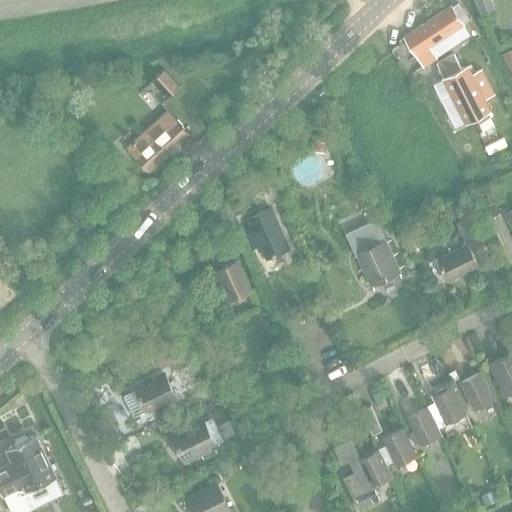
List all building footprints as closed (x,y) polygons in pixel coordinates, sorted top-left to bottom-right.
[(492,0),(476,0),(482,13),(495,7),(492,0)] [(403,37),(422,66),(445,51),(438,40),(464,23),(452,5),(403,37)] [(511,48),(503,53),(511,70),(511,48)] [(471,64),(461,69),(453,54),(436,63),(466,122),(469,120),(476,133),(493,124),(486,111),(489,110),(483,98),(494,93),(481,68),(474,71),(471,64)] [(151,79),(167,98),(180,86),(164,68),(151,79)] [(132,157),(144,171),(187,134),(166,111),(133,140),(141,149),(132,157)] [(472,214),(463,218),(455,202),(442,209),(450,226),(456,223),(466,245),(437,259),(447,280),(477,266),(470,250),(485,243),(472,214)] [(260,243),(267,257),(288,247),(270,209),(249,218),(254,230),(247,234),(252,246),(260,243)] [(397,269),(385,242),(382,243),(379,237),(382,236),(375,220),(347,233),(354,249),(361,246),(364,252),(357,255),(369,282),(397,269)] [(215,269),(229,300),(250,291),(236,259),(215,269)] [(511,355),(491,367),(504,393),(511,389),(511,355)] [(460,382),(474,409),(493,400),(480,372),(460,382)] [(134,390),(144,411),(175,396),(164,375),(134,390)] [(427,407),(433,420),(442,416),(446,423),(465,414),(452,386),(432,395),(435,402),(427,407)] [(440,435),(433,420),(427,407),(407,416),(421,444),(440,435)] [(200,419),(173,433),(186,461),(213,447),(212,445),(222,440),(211,420),(202,424),(200,419)] [(382,437),(396,465),(415,455),(402,428),(382,437)] [(26,490),(55,476),(34,434),(27,437),(23,436),(14,440),(12,444),(5,448),(12,463),(5,466),(4,464),(0,466),(0,492),(1,495),(3,494),(12,511),(20,511),(33,506),(26,490)] [(377,449),(360,458),(350,438),(333,447),(341,463),(348,460),(354,471),(343,477),(359,510),(381,499),(374,485),(391,477),(377,449)] [(187,497),(194,511),(226,511),(227,511),(213,483),(187,497)]
